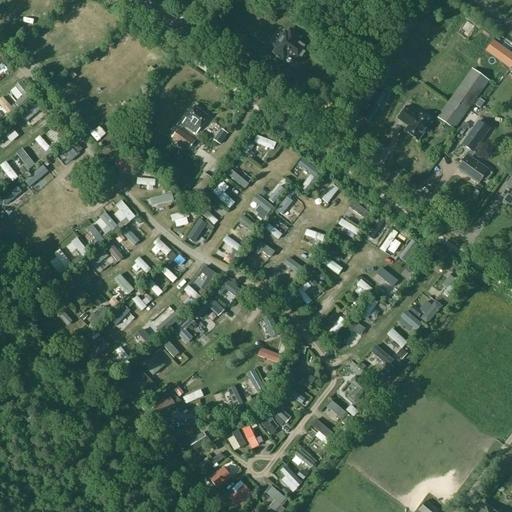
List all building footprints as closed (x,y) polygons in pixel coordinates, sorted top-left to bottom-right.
[(466,21),(458,32),(466,38),(474,27),(466,21)] [(285,33),(276,46),(278,48),(274,52),(283,59),(287,54),(298,62),(307,49),(296,41),(299,37),(290,30),(287,34),(285,33)] [(511,54),(493,40),(485,51),(510,68),(511,65),(511,54)] [(472,69),(437,118),(454,129),(488,81),(472,69)] [(379,76),(372,85),(379,90),(385,81),(379,76)] [(19,94),(24,95),(24,84),(16,83),(16,92),(10,92),(10,100),(18,101),(19,94)] [(369,103),(359,116),(364,119),(363,120),(367,123),(368,122),(370,123),(379,110),(386,95),(370,88),(363,99),(369,103)] [(196,134),(199,129),(200,129),(209,117),(193,106),(185,118),(185,119),(182,124),(196,134)] [(431,123),(417,113),(417,114),(406,106),(397,119),(408,126),(404,131),(418,141),(431,123)] [(56,121),(50,124),(59,139),(64,135),(56,121)] [(466,156),(457,169),(478,184),(482,178),(486,181),(492,173),(488,170),(471,158),(475,153),(473,151),(489,129),(478,121),(461,144),(470,150),(466,156)] [(195,141),(178,129),(172,138),(189,150),(195,141)] [(254,144),(274,148),(275,138),(255,135),(254,144)] [(40,137),(35,142),(45,153),(50,148),(40,137)] [(121,137),(117,142),(123,148),(127,144),(121,137)] [(70,166),(66,157),(70,155),(67,147),(58,151),(65,168),(70,166)] [(28,167),(33,163),(25,153),(20,157),(28,167)] [(303,157),(297,165),(309,174),(315,166),(303,157)] [(131,160),(117,160),(116,169),(131,169),(131,160)] [(275,160),(268,163),(271,169),(278,166),(275,160)] [(0,169),(0,170),(7,178),(13,172),(6,164),(0,169)] [(48,171),(43,165),(24,180),(28,186),(48,171)] [(244,188),(249,183),(235,170),(230,176),(244,188)] [(203,172),(188,196),(196,202),(212,177),(203,172)] [(146,187),(146,190),(162,190),(162,178),(137,178),(137,187),(146,187)] [(511,189),(503,201),(511,207),(511,178),(507,185),(511,189)] [(215,193),(230,209),(236,203),(225,191),(229,187),(225,183),(215,193)] [(333,183),(320,198),(327,204),(340,189),(333,183)] [(259,189),(268,198),(273,193),(264,184),(259,189)] [(153,206),(169,202),(167,193),(151,197),(153,206)] [(0,209),(6,216),(15,208),(7,199),(0,205),(0,209)] [(293,217),(298,211),(284,200),(279,206),(293,217)] [(122,201),(115,207),(129,223),(136,217),(122,201)] [(214,225),(219,220),(204,207),(199,212),(214,225)] [(173,224),(181,222),(183,228),(191,225),(186,210),(170,215),(173,224)] [(106,215),(101,220),(114,233),(119,227),(106,215)] [(185,238),(195,244),(200,234),(204,236),(211,224),(198,216),(185,238)] [(119,247),(127,240),(133,247),(139,241),(133,234),(139,229),(141,231),(147,226),(140,217),(113,240),(119,247)] [(350,231),(354,224),(341,217),(338,224),(350,231)] [(276,238),(281,231),(269,222),(264,229),(276,238)] [(92,227),(87,232),(95,241),(101,236),(92,227)] [(307,227),(304,236),(320,241),(323,233),(307,227)] [(380,246),(387,251),(400,233),(393,228),(380,246)] [(233,251),(239,244),(227,234),(221,241),(233,251)] [(152,245),(166,258),(172,251),(158,238),(152,245)] [(102,251),(118,265),(126,257),(110,243),(102,251)] [(296,250),(295,257),(305,258),(306,252),(296,250)] [(327,256),(337,269),(343,265),(332,252),(327,256)] [(179,254),(173,261),(180,267),(186,260),(179,254)] [(228,254),(223,259),(229,264),(234,259),(228,254)] [(134,265),(146,273),(150,267),(139,259),(134,265)] [(399,264),(393,269),(399,275),(404,270),(399,264)] [(208,288),(216,272),(204,266),(198,275),(206,279),(203,285),(208,288)] [(160,274),(173,285),(178,279),(166,267),(160,274)] [(309,273),(319,291),(327,287),(317,269),(309,273)] [(389,291),(394,285),(380,272),(374,278),(389,291)] [(159,273),(153,278),(157,283),(163,278),(159,273)] [(82,274),(67,285),(72,291),(87,280),(82,274)] [(46,276),(36,286),(45,294),(54,285),(46,276)] [(126,296),(133,290),(121,276),(114,282),(126,296)] [(229,304),(241,290),(225,277),(213,291),(229,304)] [(357,286),(354,293),(362,297),(369,284),(359,279),(356,285),(357,286)] [(152,281),(145,287),(158,300),(164,294),(152,281)] [(190,297),(195,292),(189,286),(184,292),(190,297)] [(209,296),(192,315),(199,321),(209,309),(217,316),(224,309),(209,296)] [(370,297),(361,317),(369,321),(378,301),(370,297)] [(113,310),(119,305),(115,301),(109,305),(113,310)] [(166,307),(171,314),(177,310),(172,303),(166,307)] [(232,306),(228,310),(236,316),(240,312),(232,306)] [(134,317),(125,309),(113,321),(123,330),(134,317)] [(335,310),(329,315),(342,328),(347,323),(335,310)] [(97,325),(106,315),(103,311),(93,322),(97,325)] [(266,315),(258,326),(267,332),(264,336),(270,340),(274,334),(269,330),(276,322),(266,315)] [(187,317),(172,330),(186,347),(194,340),(186,331),(194,324),(187,317)] [(346,342),(360,325),(353,319),(340,337),(346,342)] [(140,331),(136,338),(144,343),(148,336),(140,331)] [(160,345),(173,361),(180,356),(167,339),(160,345)] [(258,358),(278,362),(281,352),(260,348),(258,358)] [(141,363),(153,377),(165,367),(153,353),(141,363)] [(294,374),(313,384),(316,377),(298,367),(294,374)] [(255,396),(260,393),(254,377),(248,380),(255,396)] [(288,395),(305,407),(311,399),(293,387),(288,395)] [(167,396),(153,408),(161,418),(175,405),(167,396)] [(272,412),(287,423),(292,416),(277,406),(272,412)] [(270,436),(277,431),(265,417),(259,422),(270,436)] [(251,427),(242,430),(249,449),(257,446),(251,427)] [(234,452),(247,445),(239,432),(227,440),(234,452)] [(219,490),(233,477),(222,465),(228,458),(222,452),(211,463),(208,459),(198,469),(219,490)] [(427,500),(418,511),(419,511),(438,511),(439,511),(427,500)] [(495,511),(482,502),(474,511),(495,511)]
